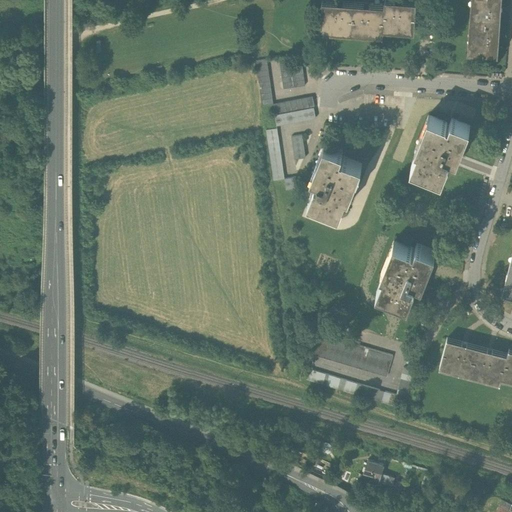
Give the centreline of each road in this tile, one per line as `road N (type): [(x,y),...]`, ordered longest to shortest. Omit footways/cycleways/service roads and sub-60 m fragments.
road 1 (primary): [(55,506),(54,0)]
road 2 (secondary): [(0,361),(338,504)]
road 3 (track): [(60,34),(58,298)]
road 4 (track): [(58,298),(66,299),(73,322),(292,386)]
road 5 (track): [(292,386),(511,453)]
road 6 (residential): [(511,90),(337,80),(320,123)]
road 7 (residential): [(511,138),(474,271),(483,306),(511,324)]
